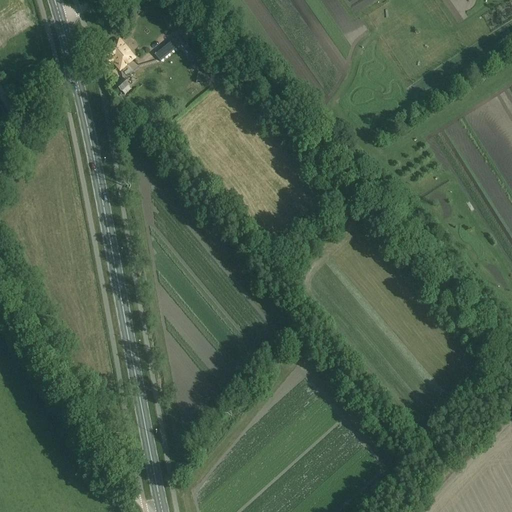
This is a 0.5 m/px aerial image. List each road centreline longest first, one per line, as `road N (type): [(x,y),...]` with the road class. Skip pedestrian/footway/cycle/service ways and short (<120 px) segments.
road 1 (primary): [(160,505),(54,0)]
road 2 (track): [(186,0),(511,363)]
road 3 (track): [(0,274),(143,504)]
